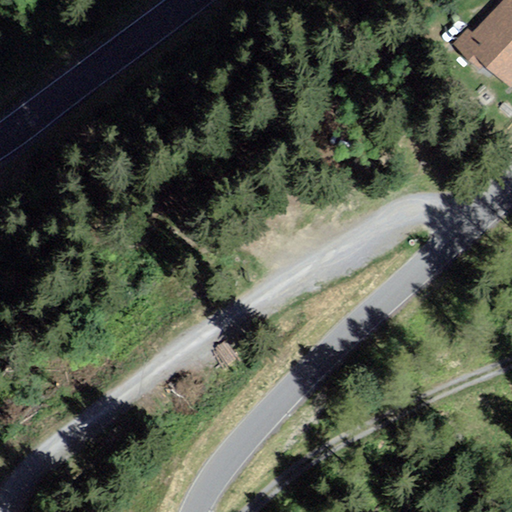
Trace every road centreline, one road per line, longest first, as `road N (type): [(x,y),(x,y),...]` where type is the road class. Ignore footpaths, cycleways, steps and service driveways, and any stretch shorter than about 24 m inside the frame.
road 1 (track): [(483,213),(418,206),(366,225),(156,364),(0,496)]
road 2 (unclassified): [(511,188),(280,400),(225,458),(200,511)]
road 3 (unclassified): [(0,140),(189,0)]
